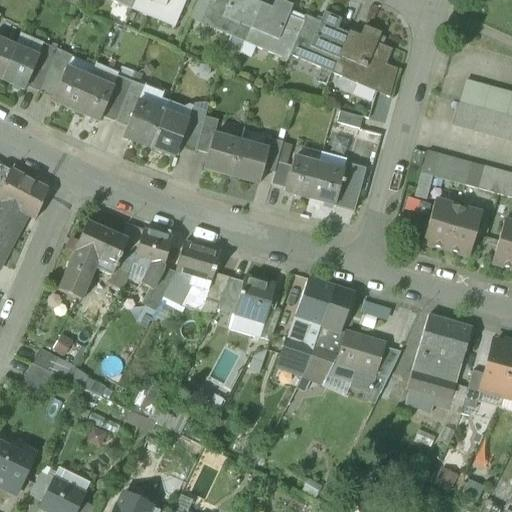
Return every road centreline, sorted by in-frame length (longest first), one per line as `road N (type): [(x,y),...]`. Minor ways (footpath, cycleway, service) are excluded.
road 1 (residential): [(77,172),(235,233),(362,268)]
road 2 (residential): [(362,268),(435,11)]
road 3 (residential): [(77,172),(0,347)]
road 4 (residential): [(362,268),(511,311)]
